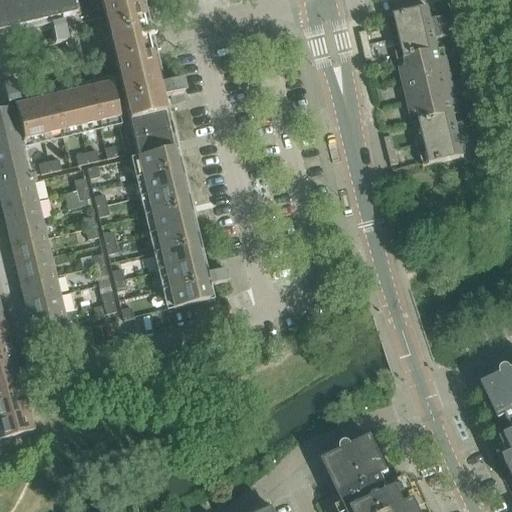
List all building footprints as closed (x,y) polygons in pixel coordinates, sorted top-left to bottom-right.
[(178,105),(184,104),(182,96),(179,84),(157,89),(145,42),(135,0),(0,0),(0,35),(47,25),(50,41),(44,42),(44,43),(38,44),(39,50),(45,48),(45,49),(65,44),(59,22),(101,12),(111,50),(120,84),(20,108),(18,103),(16,92),(22,90),(20,84),(14,86),(14,85),(2,88),(8,110),(0,112),(0,205),(33,345),(68,336),(32,184),(34,184),(34,180),(33,176),(30,177),(22,144),(116,121),(125,156),(135,154),(137,160),(136,160),(136,161),(137,160),(173,311),(208,303),(204,289),(227,284),(224,272),(223,272),(222,266),(216,268),(217,274),(201,277),(172,152),(171,145),(170,145),(160,103),(176,99),(178,105)] [(438,52),(436,41),(455,37),(450,18),(431,22),(428,10),(387,20),(423,169),(464,159),(461,146),(480,142),(475,123),(457,127),(454,117),(460,116),(455,96),(467,93),(464,80),(452,83),(444,50),(438,52)] [(359,35),(363,49),(370,47),(367,33),(359,35)] [(370,47),(363,49),(366,63),(373,61),(370,47)] [(392,138),(384,140),(388,154),(395,152),(392,138)] [(114,149),(104,151),(106,162),(117,159),(114,149)] [(395,152),(388,154),(391,168),(398,166),(395,152)] [(96,153),(85,156),(88,166),(98,164),(96,153)] [(85,156),(75,158),(77,169),(88,166),(85,156)] [(58,162),(48,165),(50,175),(61,173),(58,162)] [(48,165),(38,167),(40,177),(50,175),(48,165)] [(97,169),(87,172),(89,182),(100,180),(97,169)] [(73,184),(76,194),(86,192),(84,181),(73,184)] [(86,192),(76,194),(78,204),(89,202),(86,192)] [(93,200),(96,210),(106,208),(104,197),(93,200)] [(106,208),(96,210),(98,220),(109,218),(106,208)] [(83,222),(85,232),(95,230),(93,220),(83,222)] [(95,230),(85,232),(87,243),(98,240),(95,230)] [(113,235),(102,237),(105,247),(115,245),(113,235)] [(118,255),(115,245),(105,247),(107,258),(118,255)] [(91,260),(94,270),(104,267),(102,257),(91,260)] [(104,267),(94,270),(96,280),(107,278),(104,267)] [(111,274),(114,285),(124,282),(122,272),(111,274)] [(124,282),(114,285),(116,295),(126,293),(124,282)] [(100,297),(103,307),(113,305),(111,294),(100,297)] [(113,305),(103,307),(105,317),(116,315),(113,305)] [(133,321),(131,310),(120,313),(123,323),(133,321)] [(7,339),(0,340),(0,360),(12,358),(7,339)] [(12,358),(0,360),(0,380),(17,376),(12,358)] [(511,372),(511,371),(510,370),(509,370),(507,369),(506,370),(504,370),(503,371),(502,372),(501,373),(501,375),(501,376),(501,377),(502,378),(482,387),(500,423),(506,420),(511,432),(511,436),(501,441),(509,459),(504,461),(511,477),(511,372)] [(17,376),(0,380),(0,400),(22,394),(17,376)] [(22,394),(0,400),(0,420),(27,413),(22,394)] [(27,413),(0,420),(0,441),(33,433),(27,413)] [(420,511),(416,503),(411,505),(403,488),(390,494),(383,479),(389,476),(372,439),(353,449),(352,448),(351,447),(350,446),(349,446),(348,445),(347,445),(346,445),(345,446),(344,447),(343,447),(342,448),(342,449),(342,450),(342,452),(342,453),(342,454),(323,463),(346,511),(420,511)]
